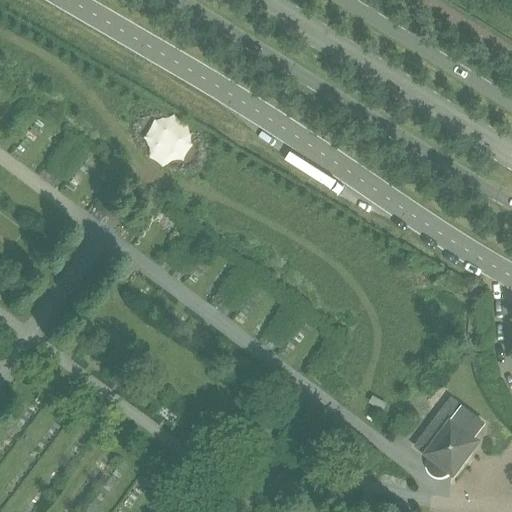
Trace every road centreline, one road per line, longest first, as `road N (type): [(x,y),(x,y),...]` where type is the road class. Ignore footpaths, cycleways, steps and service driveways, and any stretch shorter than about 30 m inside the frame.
road 1 (unclassified): [(511,276),(67,0)]
road 2 (primary): [(181,0),(511,202)]
road 3 (primary): [(511,103),(345,0)]
